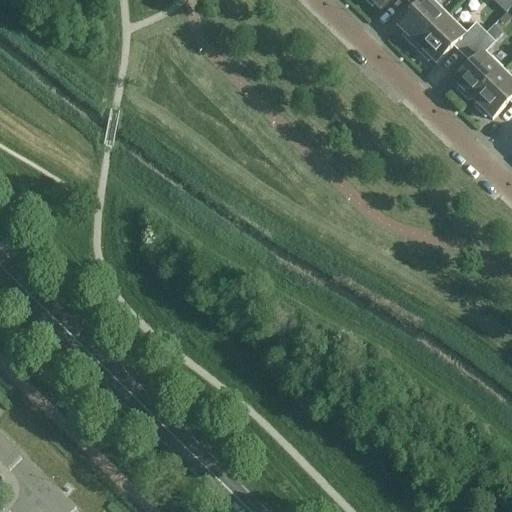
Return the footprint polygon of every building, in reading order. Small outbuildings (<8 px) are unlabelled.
[(391,0),(363,0),(372,8),(374,6),(380,12),(391,0)] [(411,0),(420,8),(399,30),(405,36),(403,38),(415,51),(448,17),(430,0),(411,0)] [(511,4),(507,0),(487,0),(504,16),(511,7),(511,4)] [(466,35),(448,17),(415,51),(428,63),(430,61),(436,67),(457,45),(467,54),(485,35),(476,26),(466,35)] [(467,54),(476,63),(455,85),(460,90),(458,92),(468,103),(471,100),(474,103),(504,72),(486,54),(495,45),(494,44),(502,35),(494,27),(485,35),(467,54)] [(504,72),(474,103),(476,106),(474,108),(485,119),(487,117),(492,121),(511,100),(511,80),(505,73),(504,72)]
